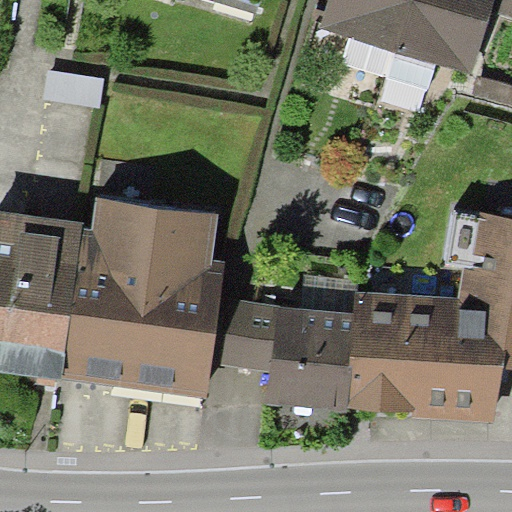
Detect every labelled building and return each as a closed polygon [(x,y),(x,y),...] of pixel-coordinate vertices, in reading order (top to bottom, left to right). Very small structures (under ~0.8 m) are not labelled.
[(209,0),(252,14),(256,0),(209,0)] [(511,0),(345,0),(333,42),(511,91),(511,0)] [(43,71),(39,99),(95,107),(99,78),(43,71)] [(73,206),(0,195),(0,365),(205,393),(231,199),(77,178),(73,206)] [(280,303),(270,399),(511,424),(511,229),(468,225),(458,322),(280,303)]
